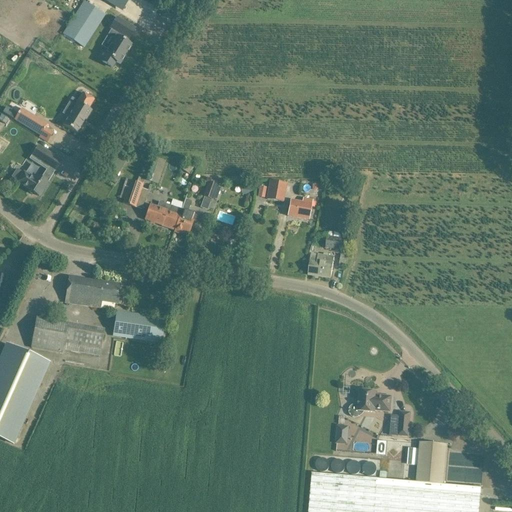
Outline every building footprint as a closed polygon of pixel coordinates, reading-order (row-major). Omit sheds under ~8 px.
[(69,27),(63,35),(83,49),(105,15),(85,3),(75,18),(69,27)] [(141,26),(148,16),(130,4),(123,15),(131,20),(114,48),(123,54),(127,48),(131,50),(143,32),(137,28),(140,25),(141,26)] [(53,77),(58,69),(29,52),(7,91),(13,94),(19,84),(36,94),(40,88),(50,93),(57,80),(53,77)] [(91,106),(97,97),(84,89),(79,96),(77,94),(74,93),(68,103),(74,105),(65,119),(78,127),(93,106),(91,106)] [(6,107),(3,113),(7,116),(11,110),(6,107)] [(21,109),(14,120),(40,136),(45,128),(47,125),(21,109)] [(2,115),(0,117),(0,120),(6,124),(9,119),(2,115)] [(17,170),(12,178),(18,182),(28,189),(27,189),(39,197),(55,171),(56,171),(62,162),(38,147),(30,160),(46,170),(41,179),(36,176),(34,180),(24,174),(23,174),(17,170)] [(114,155),(106,167),(117,174),(125,162),(114,155)] [(135,208),(144,179),(139,177),(137,183),(131,181),(123,204),(135,208)] [(208,182),(202,198),(204,198),(211,201),(212,201),(213,199),(217,187),(218,186),(216,185),(218,182),(211,179),(210,183),(208,182)] [(283,203),(286,184),(270,181),(266,200),(283,203)] [(243,196),(253,191),(248,182),(239,186),(243,196)] [(265,199),(267,188),(259,186),(257,197),(265,199)] [(150,205),(148,211),(145,220),(175,231),(183,210),(186,201),(185,200),(184,204),(172,200),(170,206),(159,202),(157,208),(150,205)] [(309,220),(313,201),(304,200),(304,203),(290,200),(287,217),(309,220)] [(191,202),(186,201),(183,210),(175,231),(188,236),(193,222),(195,222),(198,216),(188,212),(191,202)] [(118,220),(121,209),(115,207),(112,218),(118,220)] [(342,251),(344,234),(327,232),(325,249),(342,251)] [(331,279),(332,269),(334,257),(311,254),(308,275),(331,279)] [(12,277),(0,274),(0,300),(0,298),(8,300),(12,277)] [(118,306),(119,295),(121,285),(68,277),(64,303),(100,309),(101,303),(118,306)] [(126,332),(161,337),(164,319),(129,314),(126,332)] [(33,337),(31,348),(63,354),(63,350),(65,344),(103,350),(103,348),(106,332),(65,325),(65,324),(36,319),(33,337)] [(50,363),(6,344),(0,356),(0,439),(14,445),(50,363)] [(356,401),(355,412),(375,413),(375,411),(390,412),(391,397),(376,396),(376,393),(376,392),(359,391),(358,401),(356,401)] [(408,437),(410,413),(400,413),(398,436),(408,437)] [(335,443),(348,444),(348,425),(336,425),(335,443)] [(386,456),(387,442),(378,442),(376,455),(386,456)] [(444,485),(447,445),(420,443),(416,483),(312,474),(308,511),(479,511),(481,489),(444,485)] [(315,474),(326,474),(327,458),(315,458),(315,474)] [(359,477),(360,470),(340,468),(339,475),(359,477)]
